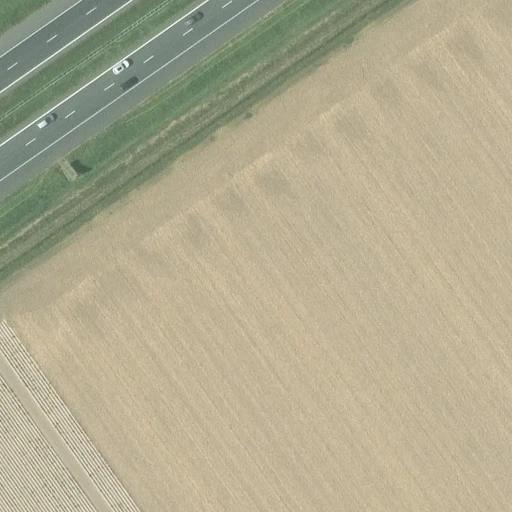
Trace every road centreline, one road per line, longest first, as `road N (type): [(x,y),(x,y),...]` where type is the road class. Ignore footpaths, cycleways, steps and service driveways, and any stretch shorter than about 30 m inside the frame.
road 1 (motorway): [(0,163),(233,0)]
road 2 (motorway): [(106,0),(0,74)]
